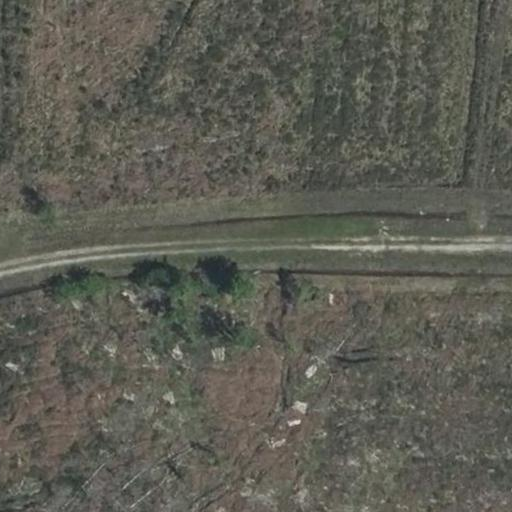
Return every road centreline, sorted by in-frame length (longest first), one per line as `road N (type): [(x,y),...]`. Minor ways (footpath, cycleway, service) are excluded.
road 1 (track): [(0,243),(376,204),(511,206)]
road 2 (track): [(461,205),(146,511)]
